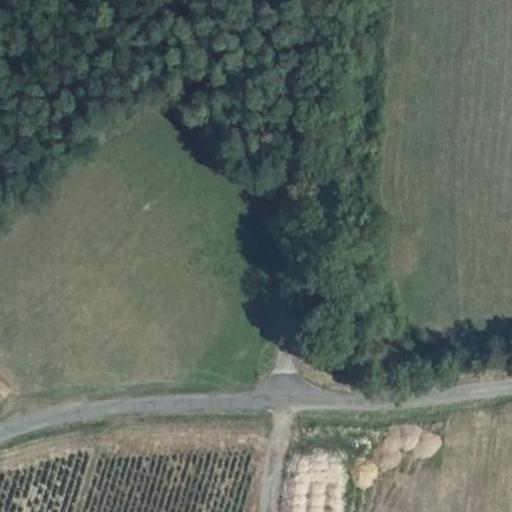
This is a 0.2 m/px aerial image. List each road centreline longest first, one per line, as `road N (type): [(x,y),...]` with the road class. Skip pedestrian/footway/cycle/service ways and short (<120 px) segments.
road 1 (unclassified): [(511,385),(370,401),(133,403),(0,432)]
road 2 (track): [(283,397),(309,122),(307,0)]
